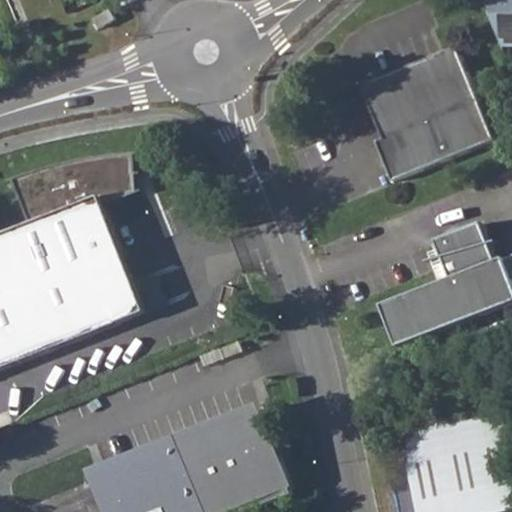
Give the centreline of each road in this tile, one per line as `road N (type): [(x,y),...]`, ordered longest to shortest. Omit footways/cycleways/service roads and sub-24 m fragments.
road 1 (residential): [(354,511),(308,308),(216,91)]
road 2 (tertiary): [(0,120),(169,56)]
